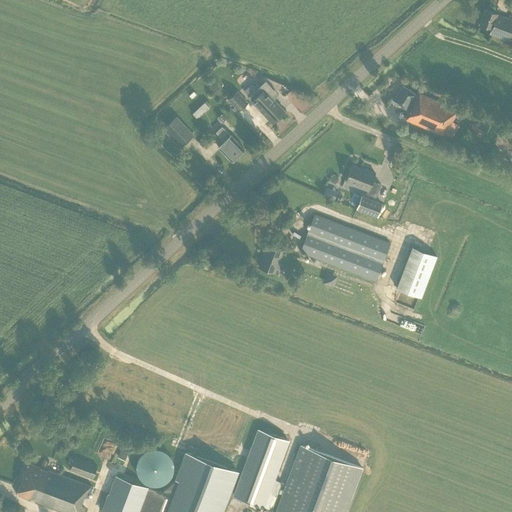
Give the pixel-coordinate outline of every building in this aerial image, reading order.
[(511,19),(485,9),(479,23),(491,28),(489,33),(511,42),(511,19)] [(244,91),(249,96),(248,97),(272,122),(284,111),(272,98),(270,96),(275,92),(265,81),(259,86),(257,83),(254,86),(252,84),(244,91)] [(416,95),(402,85),(392,100),(407,110),(411,111),(405,119),(442,135),(459,110),(418,92),(416,95)] [(187,93),(191,98),(196,94),(192,89),(187,93)] [(248,103),(247,102),(237,91),(227,100),(234,107),(233,108),(237,113),(248,103)] [(192,114),(196,118),(208,107),(204,102),(192,114)] [(226,119),(222,114),(218,118),(218,119),(217,121),(220,124),(222,122),(222,123),(226,119)] [(181,148),(194,135),(176,117),(163,129),(181,148)] [(483,131),(473,126),(470,132),(480,138),(483,131)] [(222,127),(216,132),(216,133),(224,141),(218,147),(232,162),(244,149),(230,135),(222,127)] [(397,146),(390,162),(397,165),(404,149),(397,146)] [(375,173),(352,164),(345,181),(367,190),(366,194),(376,197),(381,184),(372,181),(375,173)] [(361,196),(357,208),(377,216),(382,204),(361,196)] [(459,208),(470,211),(472,205),(461,202),(459,208)] [(375,281),(389,243),(314,214),(300,251),(375,281)] [(437,247),(441,238),(431,234),(427,243),(437,247)] [(282,251),(265,244),(260,257),(261,257),(258,266),(274,272),(282,251)] [(396,288),(421,298),(437,256),(412,247),(396,288)] [(151,261),(143,269),(148,274),(156,267),(151,261)] [(341,286),(342,282),(333,280),(335,271),(323,269),(321,283),(341,286)] [(236,431),(238,417),(233,416),(230,430),(236,431)] [(274,511),(347,511),(363,468),(299,445),(274,511)] [(173,470),(173,468),(173,466),(173,463),(172,461),(171,459),(170,457),(168,455),(166,453),(164,452),(162,451),(159,450),(157,449),(154,449),(152,449),(150,450),(148,450),(146,451),(144,452),(142,454),(141,455),(139,457),(138,459),(137,461),(136,464),(136,466),(136,469),(136,471),(137,474),(138,476),(139,478),(141,480),(142,482),(144,483),(146,484),(148,485),(150,485),(152,486),(154,486),(157,486),(159,485),(162,485),(164,483),(166,482),(168,480),(170,478),(171,476),(172,474),(173,472),(173,470)] [(74,458),(70,470),(94,478),(98,467),(74,458)] [(22,475),(23,476),(16,494),(63,511),(81,511),(83,506),(80,505),(83,497),(87,498),(91,486),(28,463),(25,471),(23,471),(22,475)] [(136,511),(257,511),(261,502),(178,471),(175,478),(165,486),(162,493),(150,488),(148,493),(110,479),(102,499),(136,511)]
